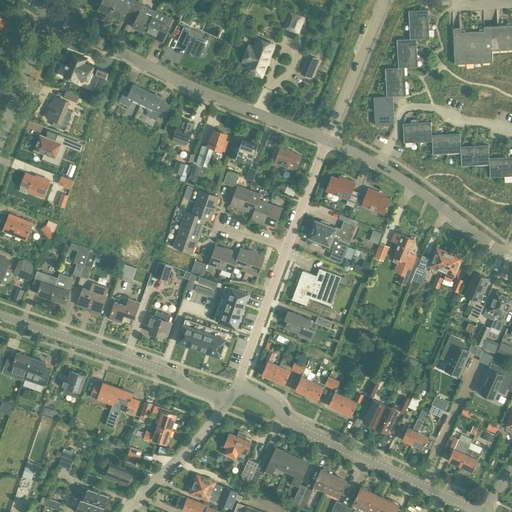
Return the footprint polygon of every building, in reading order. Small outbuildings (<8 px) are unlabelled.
[(110,15),(117,0),(103,0),(98,9),(110,15)] [(132,14),(138,3),(131,0),(117,0),(110,15),(122,21),(127,11),(132,14)] [(144,32),(155,11),(138,3),(132,14),(138,17),(133,27),(144,32)] [(189,26),(195,13),(186,8),(184,11),(179,21),(189,26)] [(409,25),(428,24),(427,10),(408,11),(409,25)] [(162,41),(169,26),(168,26),(171,20),(155,11),(144,32),(162,41)] [(302,17),(290,12),(284,28),(296,32),(302,17)] [(410,39),(416,39),(429,38),(428,24),(409,25),(410,39)] [(511,24),(490,26),(484,26),(484,31),(461,32),(460,28),(453,28),(455,64),(493,62),(492,50),(511,49),(511,24)] [(205,43),(196,39),(197,38),(187,34),(189,30),(184,28),(179,40),(184,42),(184,41),(188,43),(185,50),(199,56),(205,43)] [(254,48),(249,46),(244,58),(250,60),(247,67),(255,70),(253,73),(261,76),(274,45),(258,39),(254,48)] [(397,54),(417,53),(416,39),(410,39),(396,40),(397,54)] [(398,68),(404,68),(418,67),(417,53),(397,54),(398,68)] [(66,64),(66,66),(69,68),(65,77),(77,82),(80,76),(88,79),(93,66),(85,62),(86,59),(85,58),(84,60),(72,55),(71,56),(69,56),(66,64)] [(309,55),(302,74),(311,78),(319,59),(309,55)] [(106,80),(109,73),(97,68),(94,75),(106,80)] [(386,83),(405,81),(404,68),(398,68),(385,69),(386,83)] [(386,96),(393,96),(406,96),(405,81),(386,83),(386,96)] [(141,103),(147,91),(134,85),(129,95),(123,93),(119,102),(129,107),(131,104),(132,105),(135,100),(141,103)] [(76,102),(78,97),(65,91),(63,97),(76,102)] [(156,120),(161,111),(156,108),(161,98),(147,91),(141,103),(149,107),(147,112),(148,113),(147,116),(156,120)] [(374,111),(394,110),(393,96),(386,96),(373,97),(374,111)] [(66,110),(68,102),(55,97),(53,102),(51,102),(49,107),(51,108),(47,118),(54,120),(52,126),(65,130),(71,112),(66,110)] [(375,126),(394,124),(395,124),(394,110),(374,111),(375,126)] [(191,129),(193,123),(183,119),(181,126),(178,125),(174,136),(188,141),(192,130),(191,129)] [(404,144),(418,143),(416,123),(403,124),(404,144)] [(418,143),(432,142),(432,135),(431,123),(416,123),(418,143)] [(202,145),(196,163),(207,167),(213,148),(221,151),(222,148),(225,149),(228,140),(225,139),(227,134),(214,130),(212,137),(209,136),(206,146),(202,145)] [(40,135),(34,150),(44,154),(42,158),(59,165),(66,146),(81,152),(84,145),(57,134),(55,141),(46,137),(40,135)] [(295,171),(301,155),(282,148),(285,140),(270,134),(266,145),(275,148),(271,160),(288,166),(287,168),(295,171)] [(447,154),(461,153),(461,147),(460,134),(446,135),(447,154)] [(433,155),(447,154),(446,135),(432,135),(432,142),(433,155)] [(250,165),(257,145),(242,140),(235,161),(250,165)] [(476,165),(490,164),(490,158),(489,145),(475,146),(476,165)] [(461,166),(476,165),(475,146),(461,147),(461,153),(461,166)] [(491,177),(505,176),(504,157),(490,158),(490,164),(491,177)] [(182,175),(185,164),(176,161),(173,172),(182,175)] [(201,167),(193,165),(188,179),(196,182),(201,167)] [(250,167),(246,178),(253,180),(257,170),(250,167)] [(39,179),(36,178),(36,177),(26,173),(21,186),(28,189),(27,191),(43,197),(49,181),(40,177),(39,179)] [(234,188),(238,177),(227,173),(223,184),(234,188)] [(338,179),(332,176),(326,191),(348,199),(346,204),(353,207),(359,193),(352,191),(355,183),(339,177),(338,179)] [(59,184),(70,188),(73,181),(62,177),(59,184)] [(242,210),(249,191),(237,186),(230,205),(240,208),(239,209),(242,210)] [(295,198),(298,191),(289,187),(286,194),(295,198)] [(383,197),(384,195),(368,189),(365,196),(359,193),(353,207),(361,210),(362,205),(384,214),(390,200),(383,197)] [(215,210),(215,208),(214,208),(218,197),(199,191),(195,202),(195,203),(215,210)] [(253,213),(258,200),(260,195),(258,194),(249,191),(242,210),(243,210),(244,210),(253,213)] [(63,194),(58,205),(64,207),(68,196),(63,194)] [(262,224),(269,204),(258,200),(253,213),(251,218),(261,222),(261,223),(262,224)] [(52,211),(53,206),(52,204),(50,203),(47,204),(45,208),(52,211)] [(193,206),(191,213),(191,214),(204,218),(204,219),(210,221),(213,211),(214,211),(215,210),(195,203),(193,206)] [(275,227),(281,208),(269,204),(262,224),(265,224),(265,223),(275,227)] [(201,230),(202,228),(200,228),(204,219),(204,218),(191,214),(191,213),(185,211),(181,223),(201,230)] [(26,240),(32,224),(10,214),(3,230),(26,240)] [(322,223),(316,221),(313,229),(349,244),(356,226),(344,221),(342,227),(346,229),(345,231),(336,227),(335,229),(327,225),(328,223),(323,221),(322,223)] [(200,232),(201,230),(181,223),(177,235),(197,242),(197,241),(196,240),(200,231),(200,232)] [(48,238),(53,233),(46,225),(40,230),(48,238)] [(349,244),(313,229),(310,237),(316,240),(315,243),(321,245),(322,242),(329,245),(328,247),(334,249),(333,251),(332,251),(329,258),(341,263),(349,244)] [(378,244),(382,233),(373,230),(369,241),(378,244)] [(408,254),(414,241),(395,233),(392,241),(399,244),(396,251),(394,256),(399,258),(397,263),(401,265),(398,272),(402,273),(398,282),(403,284),(415,257),(408,254)] [(196,244),(197,242),(177,235),(173,247),(192,253),(195,244),(196,244)] [(72,243),(70,249),(78,251),(80,246),(72,243)] [(384,261),(389,246),(380,243),(374,257),(384,261)] [(80,277),(89,249),(80,246),(78,251),(74,263),(77,263),(73,275),(80,277)] [(225,249),(215,246),(209,264),(221,268),(227,249),(225,248),(225,249)] [(251,252),(241,248),(239,254),(234,268),(246,272),(253,252),(251,251),(251,252)] [(89,249),(80,277),(88,280),(97,253),(89,251),(90,249),(89,249)] [(147,259),(148,252),(137,249),(136,257),(147,259)] [(232,272),(234,268),(239,254),(229,251),(229,250),(227,249),(221,268),(232,272)] [(443,270),(450,254),(438,249),(430,269),(430,271),(431,272),(432,273),(433,273),(434,273),(436,273),(437,272),(437,271),(438,268),(443,270)] [(257,276),(264,257),(254,253),(255,252),(253,252),(246,272),(257,276)] [(455,275),(461,258),(450,254),(443,270),(447,272),(446,276),(452,279),(454,274),(455,275)] [(115,259),(103,255),(101,261),(112,265),(115,259)] [(419,286),(430,258),(422,255),(418,267),(416,267),(410,283),(419,286)] [(0,282),(0,283),(1,282),(5,284),(11,270),(6,268),(9,260),(0,256),(0,282)] [(28,281),(35,263),(24,259),(17,276),(28,281)] [(167,282),(172,266),(159,261),(153,277),(167,282)] [(203,275),(207,265),(195,261),(192,271),(203,275)] [(362,268),(356,265),(354,271),(365,275),(370,264),(364,262),(362,268)] [(123,263),(119,275),(132,280),(136,268),(123,263)] [(342,277),(320,269),(317,276),(302,271),(291,300),(307,305),(310,298),(331,306),(342,277)] [(51,299),(58,278),(37,271),(32,287),(39,289),(37,294),(51,299)] [(485,289),(489,279),(474,273),(465,295),(472,298),(468,305),(473,307),(468,318),(478,322),(484,307),(478,305),(479,301),(480,301),(483,292),(484,292),(483,291),(484,288),(485,289)] [(67,280),(68,277),(59,274),(58,278),(51,299),(65,304),(69,291),(67,290),(68,288),(70,288),(72,282),(67,280)] [(189,280),(186,288),(192,290),(197,276),(191,274),(189,280)] [(441,284),(443,278),(436,276),(434,281),(441,284)] [(200,277),(198,282),(216,289),(218,283),(200,277)] [(459,293),(464,281),(457,278),(452,289),(459,293)] [(90,290),(83,288),(77,304),(86,307),(87,303),(94,305),(91,312),(100,315),(106,296),(105,296),(108,288),(92,283),(90,290)] [(197,286),(195,291),(213,298),(215,292),(197,286)] [(225,286),(213,320),(236,328),(248,294),(225,286)] [(486,307),(483,315),(494,320),(495,319),(505,296),(503,295),(503,294),(500,293),(499,293),(497,292),(490,309),(486,307)] [(17,293),(14,301),(20,303),(23,295),(17,293)] [(494,320),(491,328),(497,331),(500,332),(504,323),(502,322),(505,317),(511,301),(511,298),(510,297),(508,296),(507,296),(505,296),(495,319),(494,320)] [(134,319),(139,303),(128,299),(126,306),(115,302),(109,319),(121,323),(123,315),(134,319)] [(154,317),(146,314),(142,324),(147,325),(151,327),(149,332),(164,337),(165,335),(168,336),(172,323),(169,322),(171,316),(156,311),(154,317)] [(288,311),(284,319),(287,320),(285,327),(301,334),(300,336),(304,338),(308,340),(312,330),(308,328),(311,320),(288,311)] [(329,328),(332,321),(318,315),(315,322),(329,328)] [(185,319),(177,342),(219,356),(220,353),(223,354),(225,348),(222,347),(227,333),(185,319)] [(483,325),(476,343),(483,346),(485,341),(486,338),(490,328),(483,325)] [(370,341),(372,336),(363,332),(361,337),(370,341)] [(287,345),(290,339),(279,334),(276,340),(287,345)] [(464,366),(463,365),(469,352),(462,348),(465,341),(450,335),(443,349),(451,353),(444,369),(447,370),(447,371),(455,375),(455,374),(459,375),(460,373),(461,374),(464,366)] [(473,344),(469,352),(480,356),(483,351),(473,344)] [(413,348),(409,356),(414,358),(418,350),(413,348)] [(273,380),(279,367),(270,362),(274,354),(270,352),(265,362),(267,363),(262,375),(273,380)] [(23,380),(24,378),(31,358),(17,353),(15,358),(8,356),(5,367),(12,369),(13,365),(17,367),(13,377),(23,380)] [(45,385),(46,381),(50,371),(44,368),(45,363),(31,358),(24,378),(38,383),(45,385)] [(408,365),(415,368),(418,362),(410,358),(408,365)] [(211,360),(208,371),(219,373),(221,362),(211,360)] [(297,372),(301,363),(295,361),(291,369),(297,372)] [(302,375),(307,366),(301,363),(297,372),(302,375)] [(483,382),(479,390),(481,391),(480,393),(482,394),(482,395),(490,399),(491,398),(493,399),(497,391),(500,384),(507,387),(507,388),(511,376),(511,371),(499,366),(497,372),(490,369),(487,377),(484,382),(483,382)] [(285,385),(291,372),(279,367),(273,380),(285,385)] [(60,374),(57,384),(65,387),(63,393),(78,398),(80,392),(85,377),(71,372),(69,377),(60,374)] [(330,388),(334,379),(329,376),(324,385),(330,388)] [(307,395),(313,382),(301,377),(295,390),(307,395)] [(336,390),(340,381),(334,379),(330,388),(336,390)] [(318,401),(324,387),(313,382),(307,395),(318,401)] [(373,397),(379,385),(373,382),(367,394),(373,397)] [(97,399),(97,400),(112,405),(112,404),(118,388),(103,383),(102,386),(95,384),(90,397),(97,399)] [(112,404),(112,405),(105,425),(113,428),(122,402),(128,405),(126,412),(134,415),(139,400),(132,398),(133,393),(118,388),(112,404)] [(422,399),(426,391),(420,389),(416,396),(422,399)] [(329,406),(340,411),(346,398),(335,392),(329,406)] [(346,398),(340,411),(352,416),(357,404),(359,405),(363,396),(359,393),(355,402),(346,398)] [(415,410),(420,399),(413,396),(408,407),(415,410)] [(386,406),(376,427),(388,433),(398,411),(404,414),(411,399),(405,397),(400,407),(394,404),(392,409),(392,408),(386,406)] [(444,409),(447,402),(435,397),(431,404),(444,409)] [(376,427),(386,406),(374,400),(364,422),(376,427)] [(14,407),(3,402),(0,410),(0,411),(10,415),(14,407)] [(148,417),(152,404),(145,402),(141,415),(146,416),(148,417)] [(440,417),(443,411),(432,405),(429,411),(440,417)] [(171,430),(176,415),(167,412),(167,410),(155,406),(152,413),(161,416),(158,425),(171,430)] [(413,444),(423,421),(418,418),(412,430),(408,428),(403,440),(413,444)] [(499,425),(490,420),(486,429),(495,433),(499,425)] [(431,449),(435,441),(421,434),(426,422),(423,421),(413,444),(423,449),(425,446),(431,449)] [(166,444),(171,430),(158,425),(155,434),(146,431),(144,439),(156,443),(157,441),(166,444)] [(492,443),(496,435),(486,430),(483,436),(484,437),(483,439),(492,443)] [(247,438),(248,436),(240,432),(238,437),(230,434),(225,446),(228,448),(225,454),(236,459),(239,453),(241,453),(246,455),(251,443),(250,442),(251,440),(247,438)] [(461,466),(469,449),(468,448),(469,445),(458,439),(451,436),(446,448),(453,451),(448,461),(461,466)] [(69,453),(70,449),(65,448),(64,452),(63,451),(58,465),(70,469),(75,455),(74,455),(76,450),(72,448),(70,453),(69,453)] [(140,460),(142,452),(130,448),(127,456),(140,460)] [(286,471),(292,456),(276,449),(266,471),(272,474),(276,466),(286,471)] [(473,472),(479,460),(478,460),(481,454),(469,449),(461,466),(473,472)] [(297,507),(307,488),(299,484),(309,464),(292,456),(286,471),(296,475),(292,483),(300,487),(291,504),(297,507)] [(134,468),(137,461),(127,457),(124,464),(134,468)] [(249,485),(250,482),(255,469),(258,463),(248,459),(241,475),(243,476),(240,481),(249,485)] [(37,479),(40,463),(27,461),(24,477),(37,479)] [(127,484),(132,473),(111,464),(107,476),(127,484)] [(263,475),(264,473),(255,469),(250,482),(256,485),(260,474),(263,475)] [(327,492),(334,476),(322,470),(314,486),(327,492)] [(208,480),(198,475),(194,485),(234,500),(237,491),(221,486),(215,483),(215,482),(215,481),(209,478),(208,480)] [(339,497),(347,481),(334,476),(327,492),(339,497)] [(234,500),(194,485),(190,493),(208,500),(208,499),(215,501),(231,508),(234,500)] [(106,509),(110,497),(82,487),(80,492),(84,493),(84,494),(85,494),(83,501),(103,508),(106,509)] [(297,507),(304,510),(313,491),(307,488),(297,507)] [(366,510),(374,494),(361,488),(354,504),(366,510)] [(370,511),(380,511),(386,500),(374,494),(366,510),(370,511)] [(59,510),(61,503),(47,498),(45,505),(59,510)] [(74,498),(71,505),(76,506),(74,511),(76,511),(101,511),(103,508),(83,501),(80,500),(74,498)] [(222,511),(188,499),(184,511),(186,511),(222,511)] [(396,511),(399,506),(386,500),(380,511),(396,511)] [(343,511),(346,505),(336,501),(331,511),(343,511)] [(264,511),(237,502),(233,511),(264,511)]
